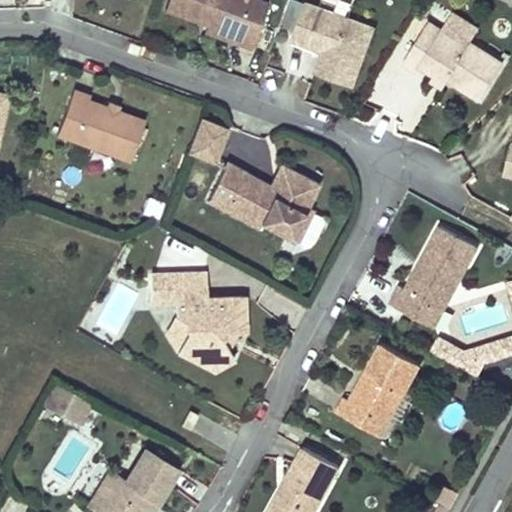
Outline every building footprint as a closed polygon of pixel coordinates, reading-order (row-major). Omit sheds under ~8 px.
[(249,0),(167,0),(165,7),(207,23),(236,34),(233,41),(252,47),(261,22),(244,15),(249,0)] [(268,3),(261,0),(249,0),(244,15),(261,22),(268,3)] [(295,28),(305,2),(299,0),(288,0),(280,23),(295,28)] [(374,27),(305,2),(295,28),(291,40),(308,46),(309,42),(323,47),(321,52),(314,72),(352,86),(374,27)] [(478,29),(439,4),(428,21),(468,46),(470,42),(478,29)] [(468,46),(428,21),(403,62),(417,71),(420,65),(447,82),(448,79),(480,99),(503,62),(470,42),(468,46)] [(236,34),(207,23),(204,30),(233,41),(236,34)] [(323,47),(309,42),(308,46),(321,52),(323,47)] [(447,82),(434,75),(431,80),(443,88),(447,82)] [(107,106),(71,93),(57,133),(130,158),(143,119),(110,107),(107,106)] [(229,127),(201,117),(188,153),(216,163),(229,127)] [(265,196),(268,190),(245,178),(249,172),(228,161),(207,200),(258,228),(261,222),(287,236),(303,206),(308,210),(310,207),(322,184),(303,173),(301,178),(287,170),(271,200),(265,196)] [(303,173),(283,162),(271,184),(249,172),(245,178),(268,190),(265,196),(271,200),(287,170),(301,178),(303,173)] [(298,242),(315,210),(310,207),(308,210),(303,206),(287,236),(298,242)] [(478,245),(441,225),(422,260),(428,264),(425,270),(419,266),(406,288),(400,285),(391,303),(424,320),(433,303),(443,309),(478,245)] [(428,264),(422,260),(419,266),(425,270),(428,264)] [(226,332),(235,331),(245,331),(244,296),(207,296),(206,271),(175,272),(175,299),(176,316),(186,321),(186,331),(177,350),(213,369),(234,357),(228,347),(223,339),(226,332)] [(175,299),(175,272),(157,272),(158,299),(175,299)] [(443,309),(433,303),(424,320),(434,326),(443,309)] [(186,331),(186,321),(176,316),(166,333),(177,350),(186,331)] [(228,347),(235,331),(226,332),(223,339),(228,347)] [(474,348),(450,335),(445,343),(478,362),(474,348)] [(511,335),(474,348),(478,362),(511,351),(511,335)] [(421,362),(382,341),(364,374),(368,376),(365,382),(361,380),(350,399),(345,396),(337,411),(368,428),(375,414),(389,421),(421,362)] [(92,402),(57,383),(47,402),(82,421),(92,402)] [(198,415),(189,409),(181,423),(191,428),(198,415)] [(389,421),(375,414),(368,428),(381,435),(389,421)] [(313,511),(339,464),(303,445),(285,478),(291,481),(287,489),(281,486),(267,511),(303,511),(304,511),(313,511)] [(99,511),(144,511),(146,509),(146,508),(153,499),(158,502),(179,469),(145,448),(125,480),(120,477),(98,511),(99,511)] [(120,477),(110,470),(89,505),(98,511),(120,477)] [(291,481),(285,478),(281,486),(287,489),(291,481)] [(158,502),(153,499),(146,508),(146,509),(152,511),(158,502)]
